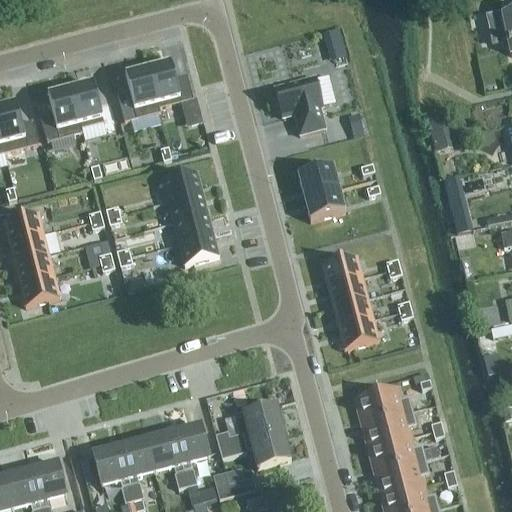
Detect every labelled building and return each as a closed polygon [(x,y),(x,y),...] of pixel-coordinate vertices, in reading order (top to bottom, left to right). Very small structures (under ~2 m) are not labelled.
[(511,19),(503,21),(502,18),(486,21),(491,48),(508,45),(511,60),(511,59),(511,19)] [(170,69),(148,74),(159,114),(180,108),(193,105),(187,81),(175,84),(170,69)] [(129,96),(117,99),(124,128),(160,118),(159,114),(148,74),(125,81),(129,96)] [(314,83),(275,94),(282,122),(295,119),(300,140),(325,134),(319,113),(322,112),(314,83)] [(93,89),(71,95),(81,134),(103,128),(93,89)] [(52,121),(40,124),(47,148),(50,147),(73,141),(82,139),(81,134),(71,95),(47,101),(52,121)] [(16,109),(0,113),(0,142),(4,159),(39,150),(33,126),(21,129),(16,109)] [(358,120),(347,122),(352,139),(362,137),(358,120)] [(452,153),(444,120),(427,123),(434,157),(452,153)] [(168,153),(160,155),(163,167),(171,165),(168,153)] [(374,178),(372,170),(361,173),(363,181),(374,178)] [(98,171),(91,173),(93,185),(95,185),(101,183),(98,171)] [(304,206),(339,197),(333,175),(298,184),(304,206)] [(167,208),(203,198),(198,177),(161,187),(167,208)] [(458,178),(446,182),(460,234),(472,231),(458,178)] [(366,194),(368,202),(380,199),(378,191),(366,194)] [(13,194),(6,196),(8,207),(16,205),(13,194)] [(310,228),(345,219),(339,197),(304,206),(310,228)] [(209,219),(203,198),(167,208),(172,229),(209,219)] [(108,223),(120,220),(118,212),(106,215),(108,223)] [(88,220),(90,227),(101,224),(99,217),(88,220)] [(39,218),(2,227),(8,249),(44,239),(39,218)] [(215,241),(209,219),(172,229),(178,250),(215,241)] [(122,228),(120,220),(108,223),(110,231),(122,228)] [(101,224),(90,227),(92,235),(103,232),(101,224)] [(511,236),(500,239),(503,254),(511,251),(511,236)] [(44,239),(8,249),(13,270),(50,261),(44,239)] [(215,241),(178,250),(184,272),(220,262),(215,241)] [(117,258),(119,265),(131,262),(129,255),(117,258)] [(99,262),(101,270),(112,267),(110,259),(99,262)] [(50,261),(13,270),(19,291),(55,282),(50,261)] [(131,262),(119,265),(121,273),(133,270),(131,262)] [(326,293),(363,283),(357,262),(321,272),(326,293)] [(386,268),(388,276),(399,273),(397,265),(386,268)] [(112,267),(101,270),(103,278),(114,275),(112,267)] [(399,273),(388,276),(390,284),(401,281),(399,273)] [(55,282),(19,291),(24,313),(61,303),(55,282)] [(368,305),(363,283),(326,293),(332,314),(368,305)] [(368,305),(332,314),(338,335),(374,326),(368,305)] [(399,319),(410,316),(408,308),(397,311),(399,319)] [(412,323),(410,316),(399,319),(401,326),(412,323)] [(374,326),(338,335),(343,356),(379,346),(374,326)] [(493,378),(505,373),(497,356),(485,361),(493,378)] [(431,393),(429,386),(420,388),(422,396),(431,393)] [(357,404),(362,422),(365,422),(367,428),(412,417),(408,403),(399,405),(396,394),(357,404)] [(511,425),(511,411),(501,414),(504,427),(511,425)] [(219,456),(283,439),(276,412),(243,420),(248,441),(242,442),(241,439),(229,443),(227,438),(215,441),(219,456)] [(415,430),(412,417),(367,428),(369,435),(365,436),(370,454),(409,443),(406,433),(415,430)] [(433,438),(442,435),(441,428),(431,430),(433,438)] [(173,438),(187,492),(197,490),(193,476),(190,476),(189,470),(209,465),(200,431),(173,438)] [(444,442),(442,435),(433,438),(435,445),(444,442)] [(179,494),(187,492),(173,438),(146,445),(155,479),(176,473),(177,480),(175,480),(179,494)] [(283,439),(219,456),(221,464),(246,458),(246,455),(252,453),(257,475),(290,466),(283,439)] [(370,454),(374,471),(378,470),(380,477),(425,465),(422,457),(421,452),(412,454),(409,443),(370,454)] [(136,484),(155,479),(146,445),(119,452),(133,506),(143,504),(139,490),(138,490),(136,484)] [(125,509),(133,506),(119,452),(92,459),(101,493),(121,487),(123,494),(121,495),(125,509)] [(435,453),(422,457),(425,465),(437,462),(435,453)] [(378,485),(383,503),(422,492),(419,482),(428,479),(425,465),(380,477),(381,484),(378,485)] [(30,476),(39,511),(46,511),(45,507),(66,502),(57,469),(30,476)] [(39,511),(30,476),(3,483),(10,511),(26,511),(31,511),(39,511)] [(446,486),(455,484),(453,477),(444,479),(446,486)] [(229,489),(226,478),(213,482),(219,506),(255,496),(252,484),(229,489)] [(0,511),(10,511),(3,483),(0,483),(0,511)] [(457,491),(455,484),(446,486),(447,494),(457,491)] [(436,511),(434,501),(425,503),(422,492),(383,503),(385,511),(436,511)] [(249,511),(273,511),(274,511),(271,500),(248,506),(249,511)]
